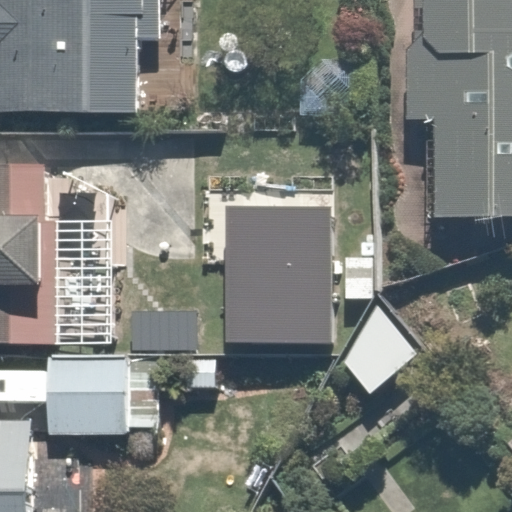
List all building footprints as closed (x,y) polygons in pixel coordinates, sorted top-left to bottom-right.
[(164,0),(11,0),(12,1),(0,0),(0,90),(1,91),(0,109),(0,128),(159,135),(164,0)] [(511,0),(454,0),(452,58),(428,57),(424,140),(461,142),(457,231),(511,233),(511,0)] [(335,151),(148,145),(147,182),(233,184),(231,241),(333,244),(335,151)] [(87,180),(0,176),(0,357),(80,361),(87,180)] [(410,332),(364,379),(398,412),(444,366),(410,332)] [(171,379),(77,373),(72,449),(166,455),(171,379)] [(88,511),(90,477),(57,475),(59,435),(0,432),(0,511),(88,511)]
